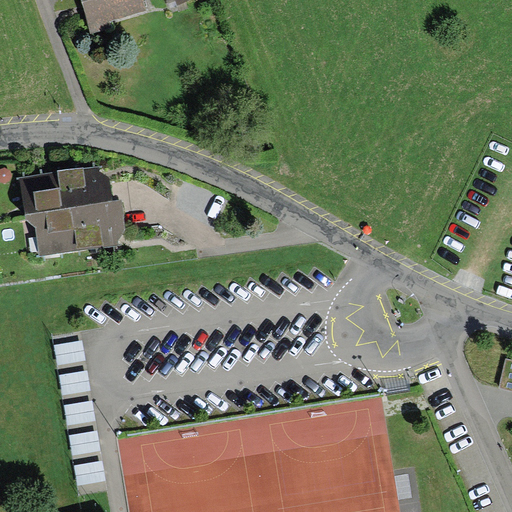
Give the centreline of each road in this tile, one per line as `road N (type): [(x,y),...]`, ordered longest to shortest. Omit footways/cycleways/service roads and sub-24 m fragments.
road 1 (residential): [(451,304),(276,201),(168,156),(84,132),(0,135)]
road 2 (residential): [(442,331),(511,490)]
